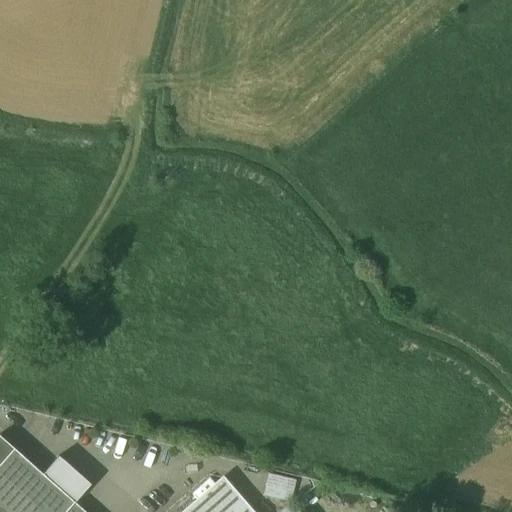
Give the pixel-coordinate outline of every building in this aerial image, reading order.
[(0,435),(0,463),(14,448),(0,435)] [(43,473),(14,448),(0,463),(0,511),(86,511),(75,502),(43,473)] [(91,484),(59,456),(43,473),(75,502),(91,484)] [(295,480),(269,473),(264,495),(290,502),(295,480)] [(180,511),(219,481),(213,474),(164,511),(180,511)] [(225,479),(187,511),(254,511),(225,478),(225,479)]
